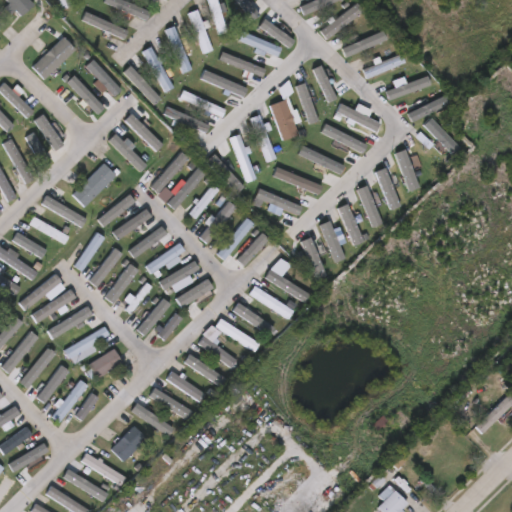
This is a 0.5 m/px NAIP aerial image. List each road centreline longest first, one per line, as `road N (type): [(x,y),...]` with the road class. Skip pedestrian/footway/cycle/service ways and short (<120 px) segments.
road 1 (residential): [(12,511),(275,249)]
road 2 (residential): [(294,237),(397,130),(272,0)]
road 3 (residential): [(130,107),(0,229)]
road 4 (residential): [(315,43),(204,152)]
road 5 (residential): [(159,371),(60,266)]
road 6 (residential): [(239,291),(141,192)]
